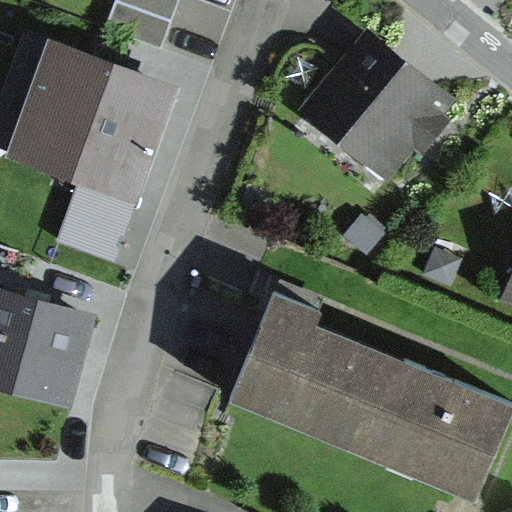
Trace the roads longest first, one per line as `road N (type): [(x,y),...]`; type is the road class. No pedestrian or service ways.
road 1 (residential): [(102,511),(108,429),(137,335),(269,0)]
road 2 (residential): [(417,0),(511,79)]
